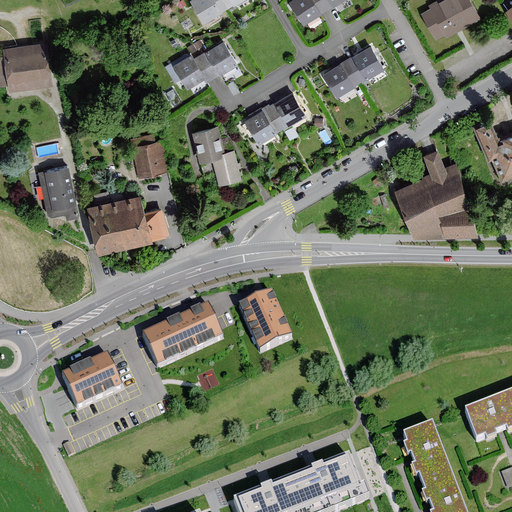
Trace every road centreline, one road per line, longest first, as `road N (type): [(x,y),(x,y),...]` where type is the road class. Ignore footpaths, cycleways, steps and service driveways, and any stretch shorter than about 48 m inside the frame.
road 1 (primary): [(242,257),(511,252)]
road 2 (residential): [(242,257),(258,225),(449,111)]
road 3 (primary): [(94,311),(186,269),(242,257)]
road 4 (residential): [(76,511),(15,383)]
road 5 (residential): [(449,111),(391,5)]
